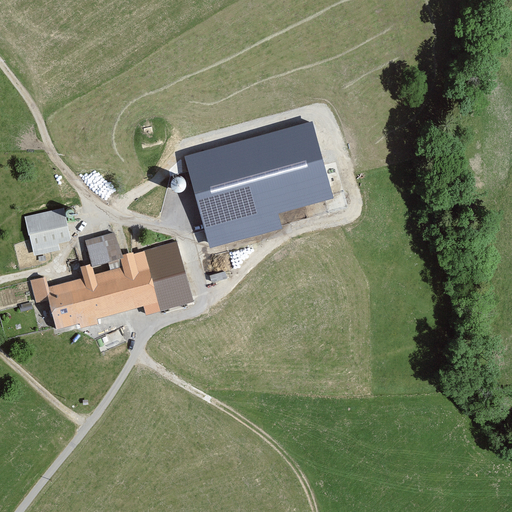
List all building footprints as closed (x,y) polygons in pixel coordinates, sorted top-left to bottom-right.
[(307,125),(189,157),(212,244),(279,226),(275,213),(327,199),(307,125)] [(65,243),(58,211),(21,219),(26,244),(19,245),(21,251),(28,249),(30,257),(57,252),(55,245),(65,243)] [(117,259),(110,234),(81,242),(88,267),(117,259)] [(128,256),(128,254),(117,257),(120,268),(90,276),(87,265),(75,268),(78,279),(44,288),(41,279),(28,283),(33,305),(42,303),(50,331),(75,325),(76,329),(93,325),(91,319),(138,308),(140,316),(189,304),(174,244),(128,256)] [(29,310),(28,304),(16,308),(17,313),(29,310)]
